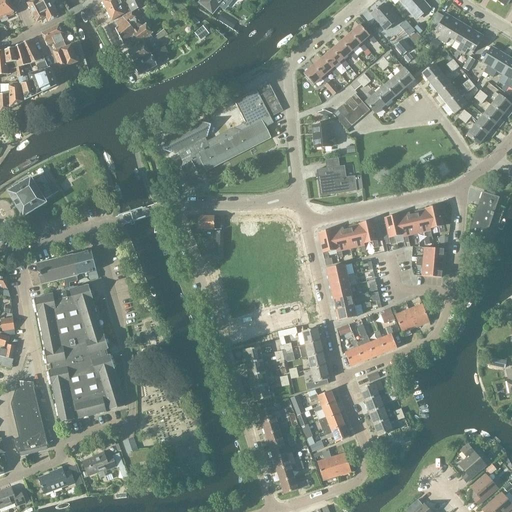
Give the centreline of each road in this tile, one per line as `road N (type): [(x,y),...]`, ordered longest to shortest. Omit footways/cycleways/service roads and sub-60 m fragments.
road 1 (residential): [(271,511),(173,205)]
road 2 (residential): [(339,378),(434,336),(453,266),(459,186)]
road 3 (residential): [(296,200),(287,70),(365,0)]
road 4 (residential): [(271,511),(359,480),(365,452),(339,378)]
road 5 (residential): [(55,442),(128,424),(120,328)]
road 6 (residential): [(339,378),(305,220)]
road 7 (unclassified): [(305,220),(459,186)]
road 8 (residential): [(0,119),(63,88),(32,34)]
road 9 (residential): [(10,452),(2,407),(28,330)]
road 10 (unclassified): [(296,200),(173,205)]
